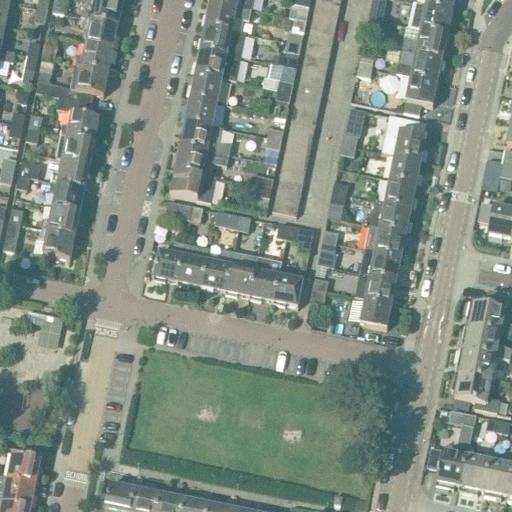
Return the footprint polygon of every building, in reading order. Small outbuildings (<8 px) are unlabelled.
[(0,0),(0,7),(10,9),(11,0),(0,0)] [(82,0),(81,0),(77,23),(84,25),(117,31),(122,8),(94,2),(82,0)] [(209,0),(208,8),(210,9),(211,8),(250,16),(253,0),(209,0)] [(316,0),(315,6),(339,11),(341,0),(316,0)] [(425,0),(424,10),(450,15),(452,4),(454,4),(455,0),(425,0)] [(38,1),(36,14),(47,17),(49,3),(48,3),(39,1),(38,1)] [(288,23),(305,27),(306,27),(309,13),(308,12),(309,3),(296,1),(294,9),(291,9),(288,23)] [(53,4),(51,18),(63,20),(65,6),(53,4)] [(315,6),(313,18),(336,23),(339,11),(315,6)] [(0,7),(0,31),(5,33),(10,9),(0,7)] [(203,32),(205,33),(206,32),(231,38),(234,25),(248,28),(250,16),(211,8),(210,9),(208,20),(206,20),(203,32)] [(410,23),(408,33),(418,35),(445,41),(447,28),(449,28),(452,16),(450,15),(424,10),(413,8),(410,23)] [(33,27),(43,29),(44,29),(47,17),(36,14),(33,27)] [(369,14),(367,24),(381,27),(383,17),(369,14)] [(48,31),(49,31),(60,33),(63,20),(51,18),(48,31)] [(313,18),(310,30),(334,35),(336,23),(313,18)] [(367,24),(365,33),(379,36),(381,27),(367,24)] [(87,35),(84,49),(112,55),(117,31),(84,25),(82,34),(87,35)] [(310,30),(308,41),(332,47),(334,35),(310,30)] [(198,56),(201,57),(201,56),(240,64),(245,40),(231,38),(206,32),(205,33),(203,44),(201,44),(198,56)] [(400,56),(414,59),(440,65),(442,53),(444,54),(447,41),(445,41),(418,35),(416,47),(403,44),(400,56)] [(288,38),(286,49),(300,51),(302,41),(288,38)] [(308,41),(305,53),(329,58),(332,47),(308,41)] [(29,48),(26,61),(37,63),(40,50),(29,48)] [(77,61),(75,71),(107,78),(112,55),(84,49),(81,62),(77,61)] [(284,58),(298,61),(300,51),(286,49),(284,58)] [(44,51),(41,64),(53,67),(56,53),(44,51)] [(305,53),(303,65),(327,70),(329,58),(305,53)] [(14,58),(0,56),(0,55),(0,66),(12,69),(14,58)] [(193,80),(196,81),(196,80),(222,85),(235,88),(240,64),(201,56),(201,57),(198,68),(196,68),(193,80)] [(395,80),(409,83),(435,89),(437,77),(439,78),(442,65),(440,65),(414,59),(411,71),(398,68),(395,80)] [(23,74),(33,76),(34,77),(37,63),(26,61),(23,74)] [(359,62),(357,72),(371,75),(373,66),(359,62)] [(41,64),(38,77),(50,80),(53,67),(41,64)] [(303,65),(301,77),(324,82),(327,70),(303,65)] [(37,88),(35,100),(58,104),(90,111),(92,100),(102,102),(107,78),(75,71),(70,95),(61,93),(37,87),(37,88)] [(357,72),(355,82),(369,85),(371,75),(357,72)] [(301,77),(298,89),(322,93),(324,82),(301,77)] [(188,104),(191,105),(191,104),(217,109),(222,85),(196,80),(196,81),(193,92),(191,91),(188,104)] [(263,93),(276,96),(290,99),(292,89),(265,83),(263,93)] [(437,89),(435,89),(409,83),(404,107),(430,112),(432,101),(434,102),(437,89)] [(298,89),(296,100),(320,105),(322,93),(298,89)] [(16,95),(15,102),(18,108),(26,110),(29,98),(16,95)] [(274,106),(288,109),(290,99),(276,96),(274,106)] [(296,100),(293,112),(317,117),(320,105),(296,100)] [(62,132),(60,141),(93,148),(98,124),(88,121),(90,111),(58,104),(56,116),(69,118),(66,133),(62,132)] [(184,128),(186,128),(212,133),(217,109),(191,104),(191,105),(188,116),(186,115),(184,128)] [(293,112),(291,124),(315,129),(317,117),(293,112)] [(12,118),(10,130),(22,132),(25,120),(12,118)] [(30,121),(27,135),(39,137),(42,123),(30,121)] [(388,123),(384,144),(381,158),(419,166),(421,166),(423,154),(421,153),(423,142),(422,142),(425,130),(388,123)] [(291,124),(289,135),(312,141),(315,129),(291,124)] [(179,152),(181,152),(207,157),(212,133),(186,128),(183,140),(181,139),(179,152)] [(7,142),(19,144),(20,144),(22,132),(10,130),(7,142)] [(343,141),(341,151),(355,153),(356,144),(358,144),(360,135),(350,133),(349,142),(343,141)] [(25,148),(36,150),(39,137),(27,135),(25,148)] [(268,135),(266,144),(280,147),(282,137),(268,135)] [(289,135),(286,147),(310,152),(312,141),(289,135)] [(60,166),(88,172),(93,148),(60,141),(55,165),(60,166)] [(264,154),(278,157),(280,147),(266,144),(264,154)] [(286,147),(284,159),(307,164),(310,152),(286,147)] [(341,151),(339,160),(353,163),(355,153),(341,151)] [(174,176),(176,176),(210,183),(210,182),(212,170),(226,173),(228,161),(207,157),(181,152),(178,164),(176,163),(174,176)] [(502,168),(511,170),(511,158),(504,156),(502,168)] [(284,159),(281,171),(305,176),(307,164),(284,159)] [(388,185),(414,190),(416,190),(418,178),(416,177),(419,166),(393,161),(388,185)] [(3,164),(0,176),(13,179),(15,167),(3,164)] [(52,178),(50,189),(83,195),(88,172),(60,166),(57,179),(52,178)] [(483,195),(496,197),(498,189),(493,188),(497,167),(489,166),(483,195)] [(20,168),(17,182),(29,185),(29,184),(37,186),(40,172),(20,168)] [(281,171),(279,183),(303,187),(305,176),(281,171)] [(0,178),(0,188),(10,191),(13,179),(0,176),(0,178)] [(196,205),(195,207),(210,210),(216,184),(210,182),(210,183),(176,176),(174,188),(171,187),(169,200),(196,205)] [(15,195),(27,197),(29,185),(17,182),(15,195)] [(259,183),(257,193),(270,195),(272,185),(259,183)] [(279,183),(276,194),(300,199),(303,187),(279,183)] [(388,185),(383,208),(409,214),(411,214),(414,202),(411,201),(414,190),(388,185)] [(53,200),(50,214),(78,220),(83,195),(50,189),(48,199),(53,200)] [(333,189),(331,199),(345,201),(347,192),(333,189)] [(257,193),(255,202),(260,203),(257,217),(266,219),(268,205),(270,195),(257,193)] [(276,194),(274,206),(298,211),(300,199),(276,194)] [(331,199),(329,208),(343,211),(345,201),(331,199)] [(295,223),(298,211),(274,206),(272,218),(295,223)] [(487,241),(510,246),(511,234),(511,206),(509,206),(508,213),(493,210),(487,241)] [(374,207),(369,231),(404,238),(404,240),(406,240),(409,225),(407,225),(409,214),(383,208),(374,207)] [(164,222),(189,226),(192,213),(167,208),(164,222)] [(192,213),(189,226),(199,228),(202,215),(192,213)] [(42,227),(40,236),(74,243),(78,220),(50,214),(47,228),(42,227)] [(11,215),(8,230),(19,232),(22,218),(11,215)] [(228,230),(227,234),(237,236),(240,222),(230,220),(230,221),(228,230)] [(240,222),(237,236),(247,238),(250,224),(240,222)] [(8,230),(2,257),(14,259),(19,232),(8,230)] [(275,244),(285,246),(288,232),(278,230),(275,244)] [(363,256),(399,264),(401,264),(404,251),(401,251),(404,240),(404,238),(369,231),(368,231),(363,256)] [(296,258),(308,261),(313,237),(288,232),(285,246),(298,249),(296,258)] [(69,267),(74,243),(40,236),(38,246),(44,248),(41,262),(69,267)] [(323,237),(321,247),(335,249),(337,240),(323,237)] [(165,286),(176,288),(184,250),(173,247),(170,259),(157,256),(152,285),(164,288),(165,286)] [(321,247),(319,256),(333,259),(335,249),(321,247)] [(184,250),(176,288),(176,290),(188,293),(189,290),(200,293),(206,266),(209,255),(184,250)] [(206,266),(200,293),(199,295),(212,298),(213,295),(224,298),(233,258),(220,255),(218,269),(206,266)] [(358,280),(394,287),(396,288),(399,275),(396,275),(399,264),(363,256),(358,280)] [(233,258),(224,298),(223,300),(236,303),(236,300),(248,303),(257,263),(233,258)] [(257,263),(248,303),(247,305),(260,307),(260,305),(272,308),(273,308),(278,281),(281,268),(257,263)] [(354,303),(363,305),(389,311),(391,312),(394,299),(392,299),(394,287),(358,280),(354,303)] [(273,308),(272,308),(271,310),(284,312),(284,310),(297,313),(303,286),(278,281),(273,308)] [(314,285),(312,295),(325,297),(327,288),(314,285)] [(312,295),(310,304),(323,307),(325,297),(312,295)] [(387,323),(389,311),(363,305),(358,330),(386,336),(389,323),(387,323)] [(469,327),(468,333),(500,340),(505,316),(469,308),(465,326),(469,327)] [(464,351),(463,357),(495,363),(510,365),(511,355),(498,349),(500,340),(468,333),(464,332),(460,350),(464,351)] [(459,374),(458,381),(490,387),(495,363),(463,357),(459,356),(455,374),(459,374)] [(475,408),(473,415),(496,420),(499,407),(487,405),(490,387),(458,381),(454,380),(451,397),(454,398),(453,404),(475,408)] [(485,436),(496,438),(498,426),(487,424),(485,436)] [(498,426),(496,438),(507,441),(509,429),(498,426)] [(431,453),(427,473),(439,475),(436,492),(452,495),(453,492),(459,493),(460,493),(467,461),(472,433),(462,431),(457,458),(443,456),(431,453)] [(11,459),(7,482),(0,480),(0,488),(33,495),(39,465),(11,459)] [(460,493),(459,493),(459,497),(476,500),(476,497),(483,498),(484,498),(490,466),(467,461),(460,493)] [(484,498),(483,498),(482,502),(499,505),(500,501),(506,503),(507,503),(511,480),(511,470),(490,466),(484,498)] [(0,488),(0,510),(7,511),(29,511),(33,495),(0,488)] [(130,511),(134,495),(109,490),(104,511),(130,511)] [(134,495),(130,511),(155,511),(158,500),(134,495)] [(158,500),(155,511),(181,511),(183,505),(158,500)] [(341,506),(342,502),(334,501),(333,508),(340,510),(341,506)]
